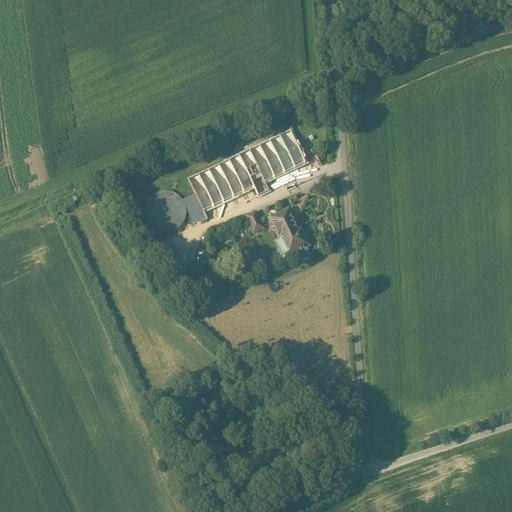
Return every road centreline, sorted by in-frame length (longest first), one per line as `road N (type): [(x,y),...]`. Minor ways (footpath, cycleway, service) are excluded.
road 1 (unclassified): [(333,0),(372,470)]
road 2 (unclassified): [(372,470),(511,425)]
